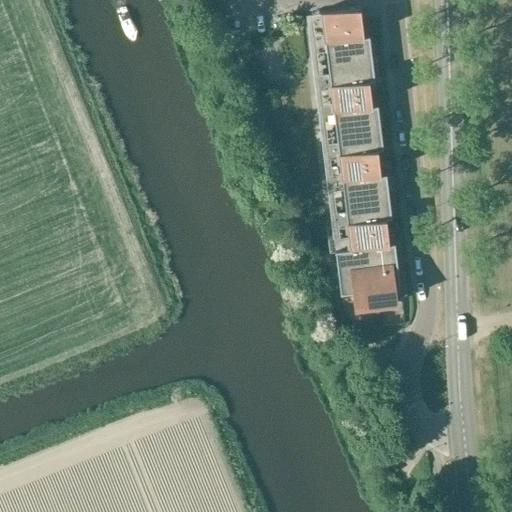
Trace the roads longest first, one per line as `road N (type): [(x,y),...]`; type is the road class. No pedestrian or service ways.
road 1 (residential): [(394,0),(428,300),(406,382),(419,423),(432,432),(463,432)]
road 2 (tertiary): [(458,330),(447,0)]
